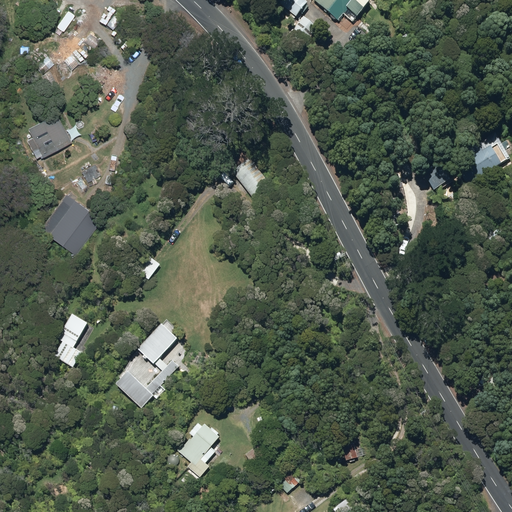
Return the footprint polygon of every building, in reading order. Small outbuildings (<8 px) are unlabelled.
[(304,5),(298,0),(282,0),(278,5),(293,19),(304,5)] [(312,0),(311,2),(337,23),(342,16),(344,18),(347,14),(354,20),(362,10),(356,6),(361,0),(312,0)] [(45,8),(52,12),(55,8),(48,4),(45,8)] [(117,9),(104,25),(112,31),(124,14),(117,9)] [(349,54),(365,33),(355,26),(339,46),(349,54)] [(409,43),(405,36),(399,40),(403,46),(409,43)] [(23,143),(32,160),(38,157),(39,159),(68,144),(53,115),(23,131),(28,140),(23,143)] [(461,157),(476,181),(508,161),(492,137),(461,157)] [(500,145),(504,151),(509,147),(505,142),(500,145)] [(232,173),(252,199),(267,187),(247,161),(232,173)] [(80,172),(86,183),(99,176),(93,165),(80,172)] [(422,176),(432,192),(446,184),(436,167),(422,176)] [(98,224),(62,196),(36,231),(71,258),(98,224)] [(502,239),(494,232),(482,244),(490,251),(502,239)] [(149,280),(160,265),(149,257),(138,272),(149,280)] [(70,351),(84,327),(68,319),(55,344),(59,346),(51,359),(69,371),(79,356),(70,351)] [(158,389),(175,370),(169,364),(164,369),(157,361),(173,344),(157,329),(133,355),(149,370),(151,367),(160,375),(141,394),(123,376),(112,389),(137,412),(150,399),(153,402),(162,392),(158,389)] [(190,439),(177,453),(189,464),(186,468),(198,480),(207,469),(199,462),(217,441),(202,427),(200,429),(196,426),(187,436),(190,439)] [(356,460),(354,441),(333,442),(335,462),(356,460)] [(244,456),(256,473),(272,461),(261,445),(244,456)] [(281,478),(290,490),(299,484),(289,471),(281,478)]
